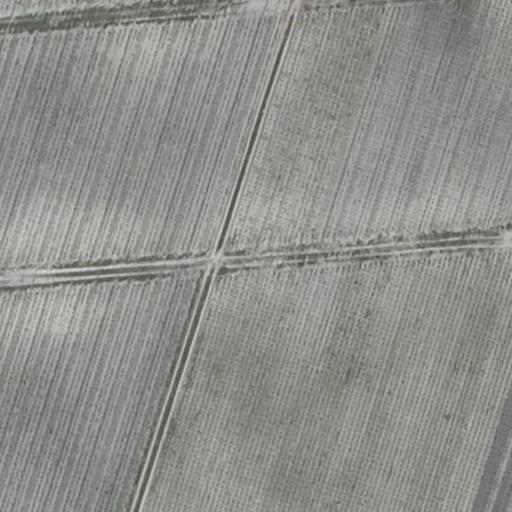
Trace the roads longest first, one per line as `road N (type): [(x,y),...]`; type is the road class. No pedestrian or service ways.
road 1 (track): [(293,1),(134,511)]
road 2 (track): [(0,278),(511,238)]
road 3 (track): [(0,24),(313,0)]
